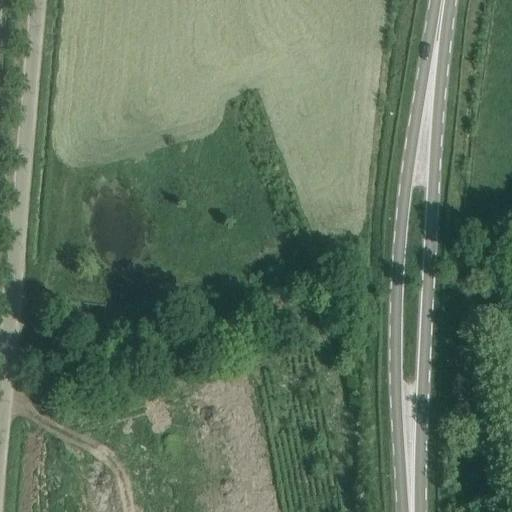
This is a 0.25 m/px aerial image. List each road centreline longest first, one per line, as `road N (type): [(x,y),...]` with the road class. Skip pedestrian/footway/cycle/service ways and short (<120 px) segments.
road 1 (unclassified): [(0,426),(36,0)]
road 2 (tertiary): [(424,140),(404,199),(396,300),(395,376),(411,435)]
road 3 (tertiary): [(411,435),(433,197),(424,140)]
road 4 (tertiary): [(443,0),(424,140)]
